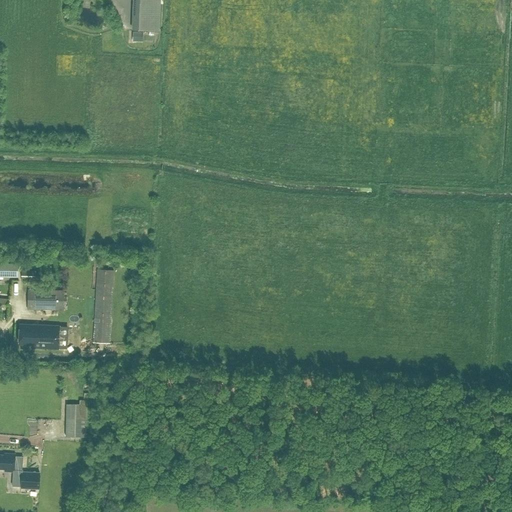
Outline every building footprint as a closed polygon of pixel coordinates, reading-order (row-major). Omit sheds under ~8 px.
[(160,0),(134,0),(133,30),(159,31),(160,0)] [(30,285),(45,286),(45,306),(60,306),(60,286),(66,287),(67,263),(31,261),(30,285)] [(0,263),(0,277),(18,278),(18,264),(0,263)] [(109,343),(114,270),(97,269),(92,342),(109,343)] [(0,306),(7,307),(9,294),(0,293),(0,306)] [(33,344),(32,348),(58,349),(59,325),(41,325),(41,328),(36,327),(36,325),(20,325),(19,344),(33,344)] [(87,419),(87,400),(81,400),(79,400),(79,404),(66,403),(65,436),(86,437),(87,419)] [(49,451),(49,440),(35,439),(34,451),(49,451)] [(14,472),(14,470),(22,470),(23,457),(16,456),(16,454),(4,454),(4,456),(0,455),(0,468),(6,469),(5,472),(14,472)] [(40,473),(22,472),(22,487),(39,488),(40,473)]
